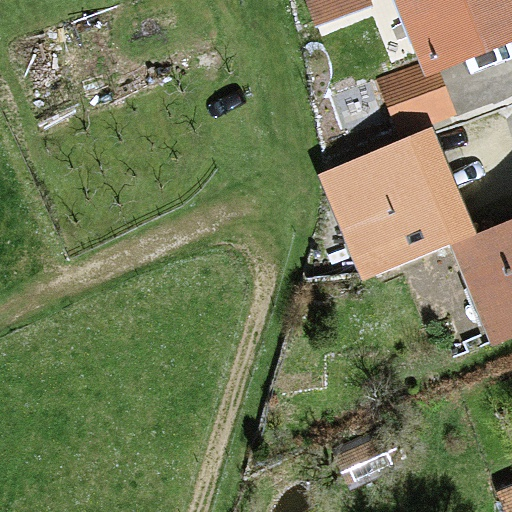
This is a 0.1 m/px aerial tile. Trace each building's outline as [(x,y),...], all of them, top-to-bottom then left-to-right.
[(308,0),(316,20),(366,1),(365,0),(308,0)] [(511,0),(403,0),(429,63),(430,66),(511,33),(511,0)] [(400,132),(449,113),(430,66),(429,63),(380,81),(400,132)] [(332,177),(375,276),(471,236),(429,137),(332,177)] [(511,222),(492,231),(494,235),(458,249),(495,341),(511,333),(511,222)] [(511,511),(511,489),(500,494),(507,511),(511,511)]
